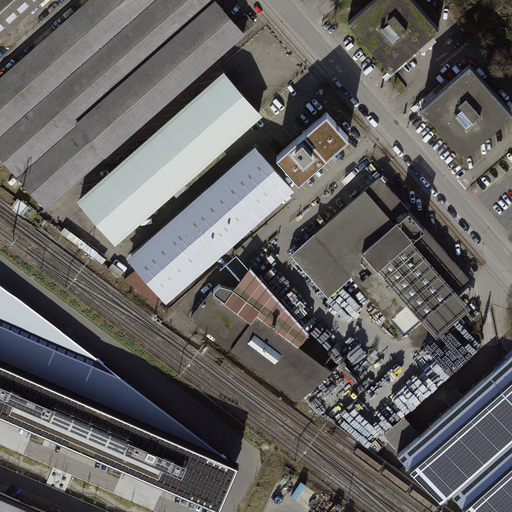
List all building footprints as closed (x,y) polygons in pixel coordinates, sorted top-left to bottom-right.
[(220,0),(86,0),(0,76),(0,164),(42,212),(243,34),(216,3),(220,0)] [(0,0),(0,36),(41,0),(0,0)] [(441,31),(414,0),(375,0),(343,28),(388,81),(420,53),(423,56),(437,44),(432,38),(441,31)] [(511,114),(511,111),(470,63),(416,108),(460,159),(511,114)] [(226,76),(74,205),(109,245),(261,116),(239,91),(226,76)] [(350,140),(326,113),(274,159),(298,186),(350,140)] [(292,189),(257,148),(126,260),(161,301),(292,189)] [(468,280),(377,177),(289,255),(325,295),(347,275),(403,338),(417,325),(431,340),(467,308),(454,293),(468,280)] [(308,331),(252,267),(232,291),(226,287),(214,285),(188,319),(318,415),(358,381),(342,363),(331,372),(295,347),(308,331)] [(0,283),(0,356),(234,456),(0,283)] [(511,511),(511,353),(419,435),(405,419),(384,436),(398,452),(442,502),(452,493),(455,494),(470,511),(511,511)] [(234,456),(0,356),(0,407),(216,498),(234,456)] [(40,511),(0,495),(0,511),(40,511)]
